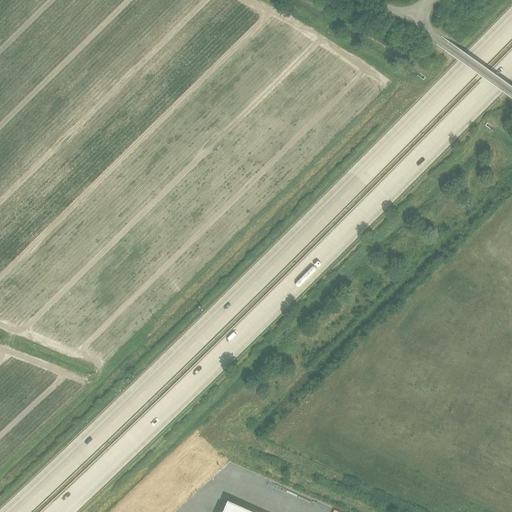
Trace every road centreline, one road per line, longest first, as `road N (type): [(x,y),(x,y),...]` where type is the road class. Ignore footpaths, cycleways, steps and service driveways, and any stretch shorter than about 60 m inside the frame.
road 1 (motorway): [(511,25),(18,511)]
road 2 (motorway): [(55,511),(511,61)]
